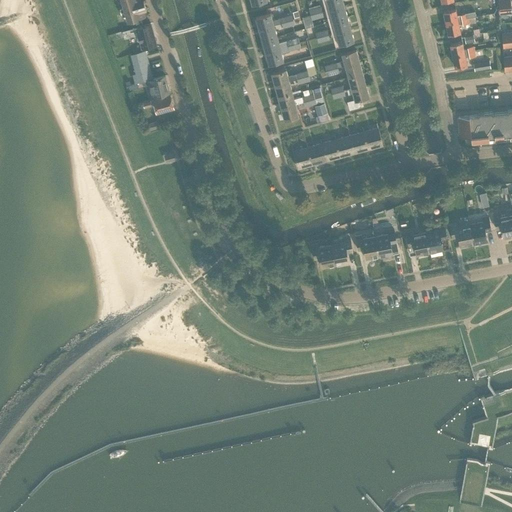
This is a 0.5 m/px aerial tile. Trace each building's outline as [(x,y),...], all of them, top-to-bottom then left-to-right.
[(146,10),(145,5),(143,0),(141,1),(140,0),(124,0),(121,1),(123,7),(119,8),(122,17),(126,16),(128,22),(145,17),(143,11),(146,10)] [(344,6),(342,0),(326,0),(329,10),(344,6)] [(482,0),(468,3),(469,13),(460,15),(457,15),(455,9),(443,11),(445,23),(468,19),(468,18),(476,16),(475,12),(481,10),(481,8),(484,7),(491,6),(490,0),(482,0)] [(511,13),(511,5),(499,6),(500,14),(511,13)] [(347,17),(344,6),(329,10),(332,21),(347,17)] [(309,10),(310,15),(322,12),(320,7),(309,10)] [(274,25),(271,13),(256,17),(259,29),(274,25)] [(280,18),(281,23),(293,20),(292,16),(291,15),(280,18)] [(350,29),(347,17),(332,21),(335,33),(350,29)] [(468,19),(445,23),(448,35),(460,32),(458,24),(462,23),(463,25),(469,24),(468,19)] [(147,47),(156,44),(150,23),(141,26),(136,27),(142,48),(147,47)] [(277,36),(274,25),(259,29),(262,41),(277,36)] [(353,40),(350,29),(335,33),(339,45),(353,40)] [(316,38),(328,34),(327,30),(315,33),(316,38)] [(511,32),(501,34),(502,41),(511,39),(511,32)] [(328,34),(316,38),(318,43),(329,39),(328,34)] [(475,41),(474,35),(465,37),(466,43),(475,41)] [(280,48),(277,36),(262,41),(265,52),(280,48)] [(286,42),(287,46),(299,43),(298,38),(286,41),(286,42)] [(511,39),(502,41),(503,48),(511,46),(511,39)] [(450,44),(452,56),(474,51),(473,46),(467,47),(467,49),(464,50),(462,42),(450,44)] [(299,43),(287,46),(289,51),(289,50),(300,47),(299,43)] [(283,60),(280,48),(265,52),(269,64),(283,60)] [(344,61),(336,63),(337,68),(345,66),(359,62),(356,50),(342,54),(344,61)] [(135,83),(152,78),(145,51),(131,55),(136,74),(133,75),(135,83)] [(474,51),(452,56),(455,68),(467,65),(465,57),(469,56),(469,58),(475,56),(474,51)] [(511,56),(503,57),(504,71),(511,70),(511,56)] [(307,71),(308,76),(316,73),(312,58),(304,60),(307,71)] [(491,68),(489,61),(473,63),(475,71),(484,69),(491,68)] [(345,66),(348,77),(362,73),(359,62),(345,66)] [(324,66),(326,71),(337,68),(336,63),(324,66)] [(289,81),(297,79),(295,74),(288,76),(286,69),(271,73),(274,85),(289,81)] [(350,84),(342,86),(343,90),(347,89),(347,90),(366,84),(362,73),(348,77),(350,84)] [(152,97),(169,92),(165,76),(142,82),(143,86),(149,84),(152,97)] [(278,96),(292,92),(289,81),(274,85),(278,96)] [(366,84),(347,90),(348,93),(352,92),(354,99),(347,101),(349,109),(363,105),(361,98),(369,96),(366,84)] [(343,90),(342,86),(331,89),(332,94),(343,91),(343,90)] [(312,89),(313,94),(313,93),(315,98),(322,96),(320,87),(312,89)] [(343,91),(332,94),(333,99),(345,95),(343,91)] [(303,102),(302,97),(294,99),(292,92),(278,96),(281,108),(303,102)] [(302,97),(303,102),(315,98),(313,93),(313,94),(302,97)] [(156,113),(174,108),(170,95),(153,100),(142,102),(144,108),(154,105),(156,113)] [(315,98),(303,102),(304,106),(305,107),(316,104),(315,98)] [(304,106),(303,102),(281,108),(284,119),(298,116),(297,109),(304,106)] [(326,114),(323,104),(316,106),(318,116),(326,114)] [(511,109),(507,110),(507,112),(493,113),(493,112),(477,113),(477,115),(460,117),(458,117),(460,131),(464,131),(464,135),(462,135),(462,136),(471,135),(471,143),(480,142),(480,144),(481,144),(481,142),(489,141),(489,138),(494,137),(495,143),(496,143),(496,140),(504,139),(504,137),(509,136),(510,141),(511,141),(510,136),(511,135),(511,109)] [(146,132),(159,128),(157,121),(144,125),(146,132)] [(363,132),(368,149),(382,146),(378,128),(363,132)] [(363,132),(349,136),(354,153),(368,149),(363,132)] [(349,136),(335,140),(340,157),(354,153),(349,136)] [(335,140),(321,144),(326,161),(340,157),(335,140)] [(321,144),(307,147),(312,165),(326,161),(321,144)] [(298,169),(312,165),(307,147),(293,151),(298,169)] [(505,239),(511,237),(511,209),(499,212),(500,214),(493,215),(496,230),(502,229),(504,240),(505,239)] [(470,224),(474,244),(487,242),(485,232),(491,231),(488,216),(482,218),(482,222),(470,224)] [(461,247),(474,244),(470,224),(457,227),(456,223),(450,224),(452,238),(458,237),(460,248),(461,248),(461,247)] [(426,233),(430,253),(443,250),(441,241),(447,240),(444,225),(438,226),(438,230),(426,233)] [(375,236),(379,257),(392,254),(390,244),(396,243),(393,229),(387,230),(388,234),(375,236)] [(417,256),(430,253),(426,233),(413,235),(412,231),(406,233),(409,247),(414,246),(417,257),(417,256)] [(366,259),(379,257),(375,236),(362,239),(361,235),(355,236),(358,251),(364,250),(366,260),(366,259)] [(331,245),(335,265),(349,263),(347,253),(352,252),(349,237),(343,239),(344,242),(331,245)] [(322,268),(335,265),(331,245),(318,247),(318,244),(311,245),(314,259),(320,258),(322,269),(323,269),(322,268)]
